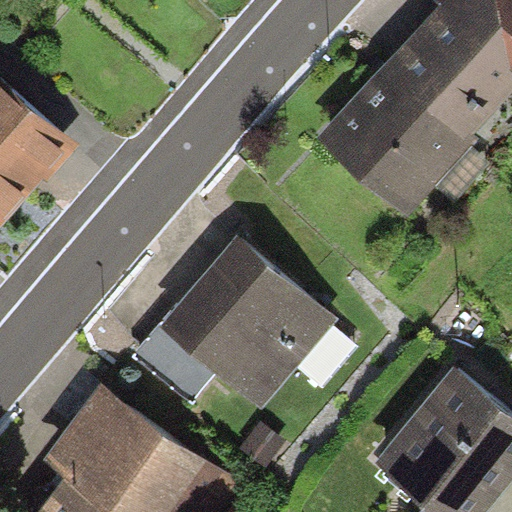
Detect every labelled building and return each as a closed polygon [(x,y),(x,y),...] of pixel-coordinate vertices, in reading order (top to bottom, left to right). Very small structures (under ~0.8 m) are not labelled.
[(511,0),(429,0),(387,46),(473,126),(511,84),(511,0)] [(473,126),(387,46),(318,120),(410,205),(478,131),(473,126)] [(79,132),(0,60),(0,208),(43,162),(48,166),(79,132)] [(194,399),(225,364),(261,397),(339,307),(236,217),(160,307),(164,310),(133,345),(194,399)] [(511,395),(454,348),(376,442),(429,486),(407,511),(479,511),(511,472),(511,395)] [(218,511),(244,479),(100,368),(44,440),(66,457),(22,511),(218,511)] [(286,432),(260,414),(241,440),(267,458),(286,432)]
